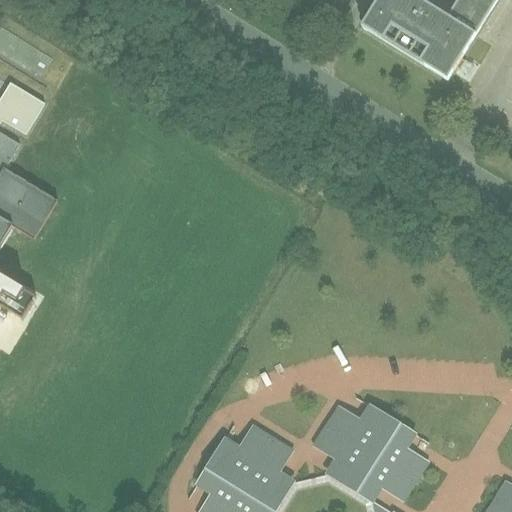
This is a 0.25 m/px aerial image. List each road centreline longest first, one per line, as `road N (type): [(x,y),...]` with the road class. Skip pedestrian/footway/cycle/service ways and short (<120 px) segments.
road 1 (residential): [(184,0),(511,203)]
road 2 (unknown): [(511,405),(447,511)]
